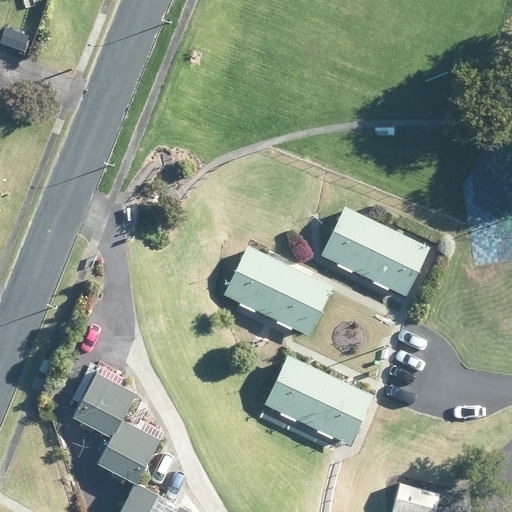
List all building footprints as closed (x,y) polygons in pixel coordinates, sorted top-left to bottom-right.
[(428,248),(390,230),(344,208),(322,253),(321,255),(337,264),(336,267),(351,274),(352,271),(374,282),(373,284),(387,291),(388,288),(404,297),(428,248)] [(310,277),(267,256),(246,246),(223,294),(236,301),(240,303),(238,306),(253,312),(254,310),(277,321),(276,323),(289,330),(290,327),(301,333),(307,336),(330,287),(326,286),(310,277)] [(331,437),(348,445),(372,396),(286,356),(263,404),(265,405),(280,413),(279,415),(294,422),(295,420),(318,431),(317,433),(330,439),(331,437)] [(110,439),(120,420),(133,394),(118,385),(122,377),(100,366),(71,418),(110,439)] [(96,464),(135,486),(164,431),(140,418),(135,428),(120,420),(110,439),(96,464)] [(391,511),(434,511),(439,495),(400,484),(391,511)] [(185,511),(178,508),(154,496),(135,486),(120,511),(185,511)]
